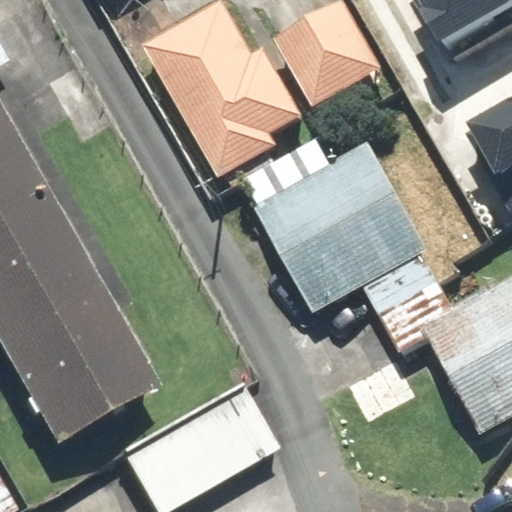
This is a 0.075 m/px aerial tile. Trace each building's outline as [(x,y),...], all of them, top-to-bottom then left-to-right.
[(417,10),(449,65),(511,29),(511,0),(420,0),(424,6),(417,10)] [(283,39),(324,118),(394,82),(353,3),(283,39)] [(220,18),(151,57),(225,185),(294,146),(220,18)] [(480,167),(509,216),(511,214),(511,95),(466,123),(489,161),(480,167)] [(0,370),(44,449),(160,385),(0,96),(0,370)] [(511,285),(453,314),(427,256),(430,254),(372,146),(261,206),(320,314),(372,285),(404,354),(432,341),(481,445),(511,429),(511,285)] [(121,456),(153,511),(177,511),(280,453),(242,387),(121,456)]
